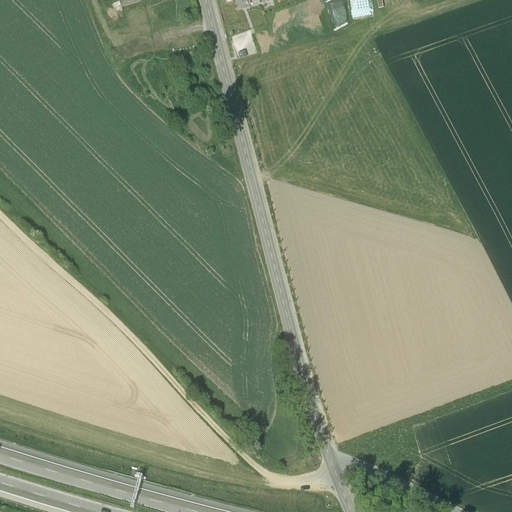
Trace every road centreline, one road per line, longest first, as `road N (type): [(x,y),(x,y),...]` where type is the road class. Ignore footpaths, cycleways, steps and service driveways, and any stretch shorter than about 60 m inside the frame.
road 1 (tertiary): [(204,0),(331,462)]
road 2 (track): [(0,214),(264,473),(303,481),(335,472)]
road 3 (motorway): [(199,511),(0,454)]
road 4 (unclassified): [(331,462),(359,464),(454,511)]
